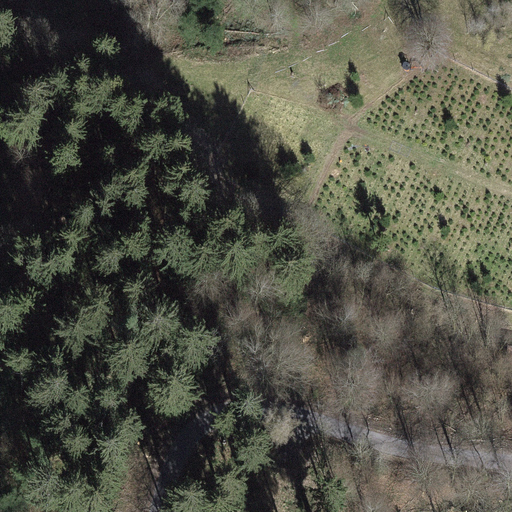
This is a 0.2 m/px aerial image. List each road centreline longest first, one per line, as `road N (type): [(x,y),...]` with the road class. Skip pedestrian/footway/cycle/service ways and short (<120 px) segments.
road 1 (unclassified): [(511,461),(415,450),(305,416),(235,406),(190,432),(155,511)]
road 2 (track): [(511,194),(348,127)]
